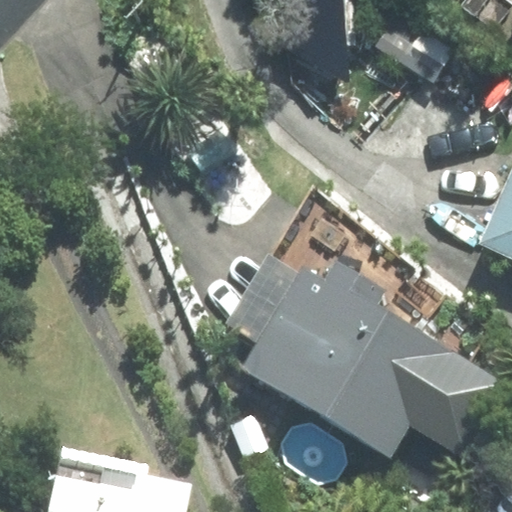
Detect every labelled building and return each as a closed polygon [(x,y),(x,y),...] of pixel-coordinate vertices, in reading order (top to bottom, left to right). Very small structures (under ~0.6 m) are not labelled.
[(336,0),(260,0),(259,55),(335,58),(336,0)] [(384,69),(415,26),(388,6),(357,49),(384,69)] [(511,181),(471,279),(511,296),(511,181)] [(289,306),(230,408),(380,494),(437,395),(337,337),(348,318),(323,304),(314,320),(289,306)] [(226,442),(241,474),(262,464),(248,432),(226,442)]
